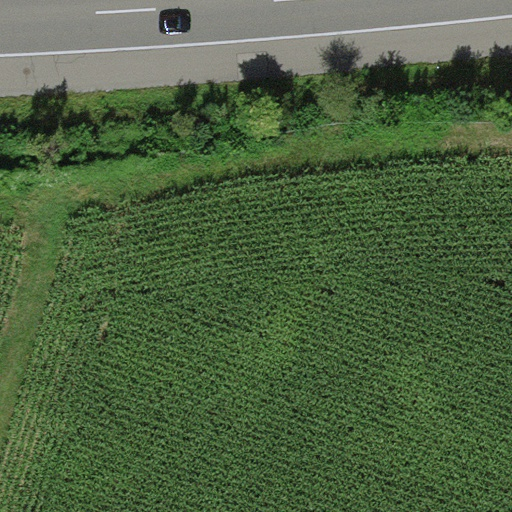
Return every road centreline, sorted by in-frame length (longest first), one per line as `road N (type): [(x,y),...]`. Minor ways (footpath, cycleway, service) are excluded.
road 1 (motorway): [(0,20),(282,0)]
road 2 (track): [(0,395),(49,250)]
